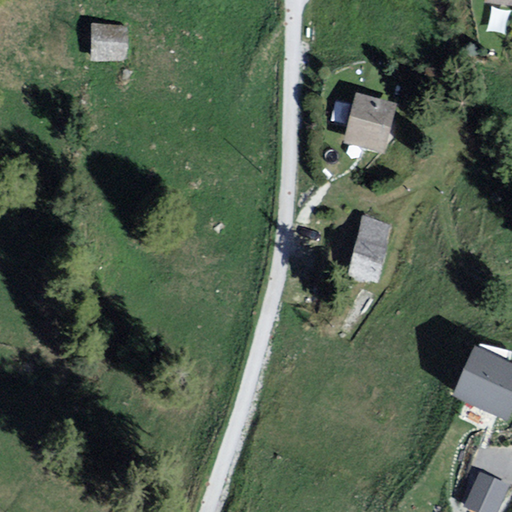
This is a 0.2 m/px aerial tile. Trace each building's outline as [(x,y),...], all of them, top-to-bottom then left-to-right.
[(130,26),(90,25),(89,58),(129,59),(130,26)] [(358,92),(345,142),(384,152),(397,102),(358,92)] [(337,98),(334,115),(349,117),(352,101),(337,98)] [(391,223),(362,216),(348,276),(377,283),(391,223)] [(511,412),(511,359),(477,342),(451,395),(507,422),(511,412)] [(463,504),(480,511),(495,511),(510,482),(479,468),(463,504)]
